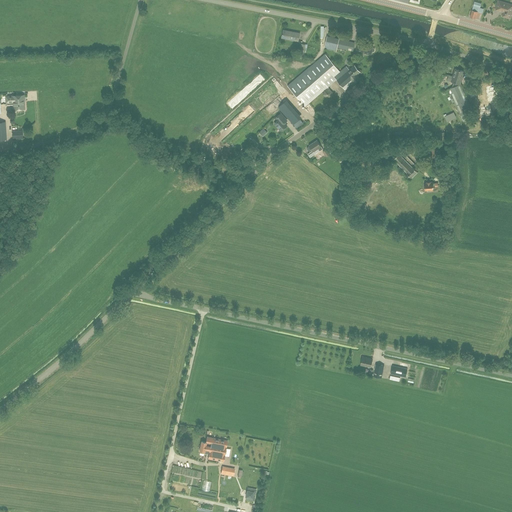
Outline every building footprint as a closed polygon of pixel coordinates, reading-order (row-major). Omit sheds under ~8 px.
[(479,19),(480,13),(482,13),(484,9),(480,8),(480,6),(481,3),(474,1),(473,8),(470,17),(476,18),(479,19)] [(509,4),(498,1),(496,9),(504,12),(503,16),(510,18),(511,9),(511,6),(509,5),(509,4)] [(298,41),(300,33),(283,30),(282,37),(298,41)] [(338,40),(327,37),(325,47),(336,50),(337,46),(338,40)] [(348,42),(338,40),(337,46),(353,50),(354,44),(348,42)] [(373,46),(358,42),(356,51),(361,52),(361,53),(366,54),(366,53),(371,54),(371,52),(372,52),(373,52),(374,51),(374,50),(374,49),(373,48),(372,48),(373,46)] [(325,89),(328,87),(323,82),(332,75),(334,77),(340,72),(325,54),(288,86),(305,106),(325,89)] [(356,75),(360,72),(354,65),(349,70),(346,67),(334,77),(345,91),(359,79),(356,75)] [(452,88),(447,90),(452,103),(455,102),(460,114),(463,112),(467,111),(471,109),(460,84),(464,71),(455,69),(453,76),(449,75),(447,80),(453,82),(452,88)] [(329,88),(325,89),(323,94),(326,98),(330,97),(332,92),(329,88)] [(18,109),(17,96),(13,96),(6,96),(7,105),(14,104),(14,109),(18,109)] [(492,113),(490,105),(478,108),(480,116),(492,113)] [(285,112),(300,131),(302,129),(287,110),(285,112)] [(285,119),(280,114),(277,116),(280,119),(274,124),(281,131),(287,126),(282,121),(285,119)] [(263,136),(267,132),(264,128),(259,132),(263,136)] [(12,131),(13,139),(23,138),(22,130),(12,131)] [(309,146),(306,148),(309,153),(308,154),(310,158),(323,149),(317,140),(309,146)] [(441,151),(432,149),(429,162),(438,164),(440,155),(441,151)] [(412,178),(418,172),(415,169),(416,167),(402,152),(399,154),(399,153),(393,159),(412,178)] [(433,187),(438,187),(438,183),(433,183),(431,183),(431,182),(426,182),(426,183),(425,183),(425,190),(429,190),(429,191),(433,191),(433,187)] [(370,367),(372,359),(362,357),(361,365),(370,367)] [(382,378),(384,365),(376,363),(373,376),(382,378)] [(406,377),(408,368),(392,365),(391,374),(406,377)] [(205,452),(209,453),(212,438),(207,437),(206,442),(201,441),(200,451),(204,452),(205,452)] [(228,441),(212,438),(209,453),(209,455),(208,458),(224,461),(228,441)] [(174,467),(172,481),(193,485),(193,483),(198,484),(200,472),(174,467)] [(235,470),(222,467),(221,473),(233,476),(235,470)] [(248,488),(246,499),(254,500),(256,490),(248,488)]
